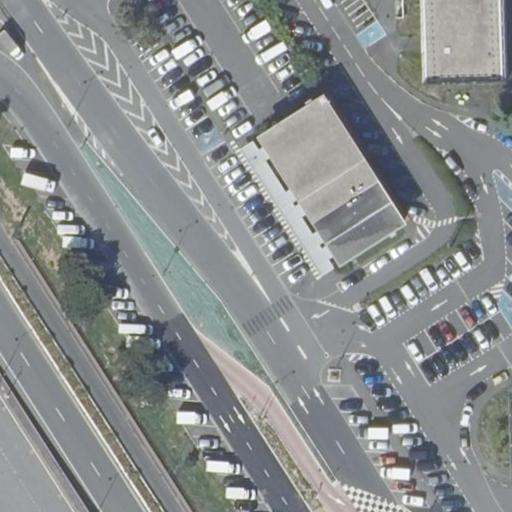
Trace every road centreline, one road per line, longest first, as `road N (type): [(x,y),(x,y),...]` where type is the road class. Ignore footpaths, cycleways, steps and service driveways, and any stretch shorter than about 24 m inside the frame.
road 1 (unclassified): [(381,511),(264,318),(24,0)]
road 2 (unclassified): [(0,70),(33,104),(291,511)]
road 3 (unclassified): [(0,237),(176,511)]
road 4 (unclassified): [(0,320),(121,511)]
